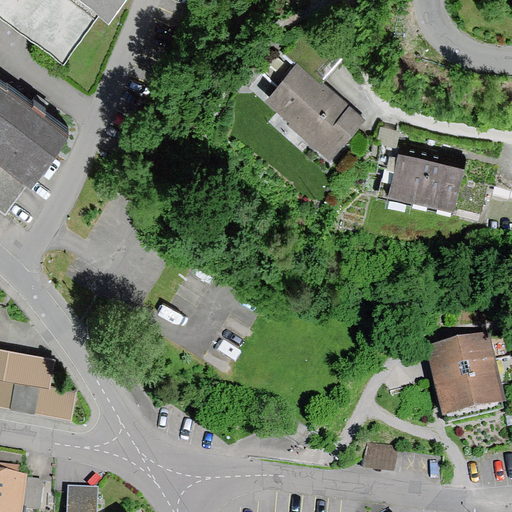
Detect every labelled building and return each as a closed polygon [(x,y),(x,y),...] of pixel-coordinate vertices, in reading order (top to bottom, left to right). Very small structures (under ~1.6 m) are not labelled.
[(106,0),(0,0),(0,15),(62,60),(106,0)] [(298,64),(270,94),(331,150),(362,116),(314,72),(338,46),(312,23),(285,52),(298,64)] [(79,127),(0,70),(0,154),(39,183),(79,127)] [(465,158),(400,143),(389,190),(454,205),(465,158)] [(487,340),(430,353),(446,422),(503,409),(492,361),(510,357),(505,338),(488,342),(487,340)] [(54,363),(0,352),(0,399),(12,401),(16,380),(38,384),(34,406),(72,412),(76,389),(50,385),(54,363)] [(34,408),(34,406),(38,384),(16,380),(12,401),(12,404),(34,408)] [(316,419),(287,401),(280,412),(309,430),(316,419)] [(17,468),(0,466),(0,511),(12,511),(14,497),(21,498),(23,482),(15,482),(17,468)] [(97,511),(98,494),(68,493),(66,511),(97,511)]
